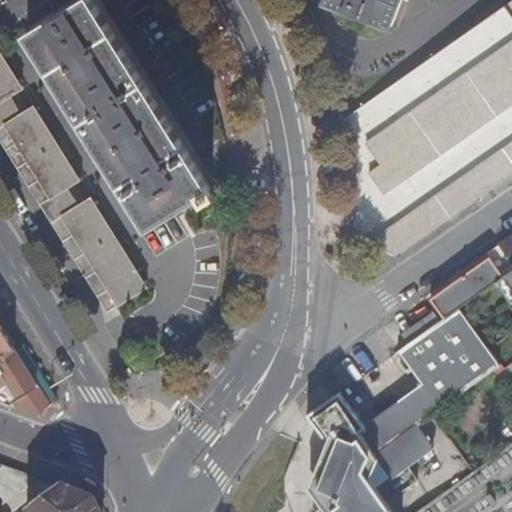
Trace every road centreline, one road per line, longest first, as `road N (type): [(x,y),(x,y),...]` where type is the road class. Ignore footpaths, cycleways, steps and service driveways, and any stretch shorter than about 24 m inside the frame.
road 1 (secondary): [(241,0),(256,21),(291,145),(298,274),(281,345)]
road 2 (residential): [(511,202),(384,296),(281,345)]
road 3 (secondary): [(0,254),(116,447)]
road 4 (secondary): [(184,511),(218,471),(281,345)]
road 5 (residential): [(0,423),(76,449),(116,447)]
